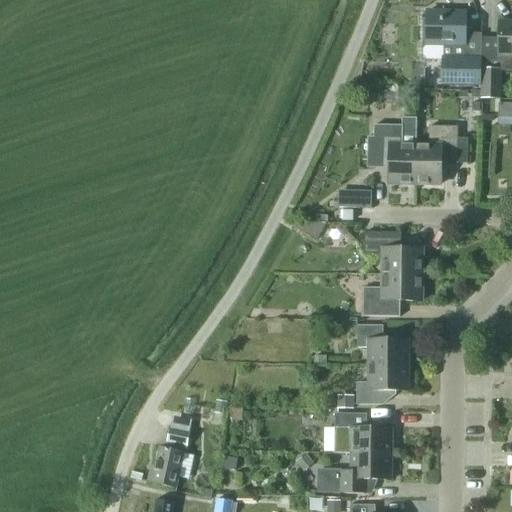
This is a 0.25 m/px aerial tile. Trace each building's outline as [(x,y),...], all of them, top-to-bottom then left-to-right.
[(427,12),(426,45),(422,50),(422,55),(426,60),(443,60),(442,85),(481,86),(481,74),(481,43),(482,43),(482,36),(466,36),(466,13),(427,12)] [(511,21),(500,22),(499,43),(482,43),(481,43),(481,74),(482,74),(481,100),(500,100),(501,72),(511,72),(511,21)] [(511,103),(499,104),(499,118),(511,118),(511,103)] [(402,119),(402,126),(374,126),(373,163),(389,163),(389,184),(415,185),(416,146),(417,119),(402,119)] [(458,139),(458,127),(429,127),(429,146),(416,146),(415,185),(441,185),(441,164),(468,164),(468,139),(458,139)] [(351,209),(374,210),(374,194),(351,193),(351,209)] [(353,211),(343,211),(343,221),(353,221),(353,211)] [(383,255),(383,276),(422,276),(422,250),(401,250),(401,234),(364,233),(364,255),(383,255)] [(422,276),(383,276),(383,289),(363,289),(363,317),(400,318),(400,302),(421,302),(422,276)] [(368,348),(368,366),(408,366),(408,341),(383,341),(383,327),(357,326),(357,348),(368,348)] [(408,366),(368,366),(368,384),(357,384),(357,406),(383,406),(383,392),(408,392),(408,366)] [(354,396),(338,396),(338,410),(354,410),(354,396)] [(228,403),(216,401),(214,414),(226,416),(228,403)] [(351,455),(391,455),(392,430),(366,429),(366,415),(334,414),(334,454),(351,455)] [(150,471),(148,482),(176,489),(178,477),(189,480),(194,456),(185,454),(190,433),(170,429),(170,430),(167,447),(166,449),(159,448),(154,472),(150,471)] [(296,463),(304,473),(314,465),(306,455),(296,463)] [(391,455),(351,455),(350,472),(339,472),(339,494),(365,494),(365,480),(391,481),(391,455)] [(225,459),(224,470),(235,471),(237,460),(225,459)] [(132,473),(130,478),(141,481),(143,475),(132,473)] [(205,489),(203,497),(211,499),(213,491),(205,489)] [(175,511),(177,503),(158,500),(156,511),(175,511)] [(340,511),(341,501),(327,501),(327,511),(340,511)]
